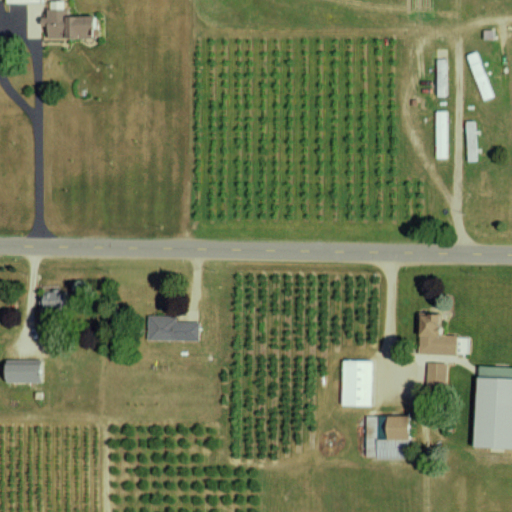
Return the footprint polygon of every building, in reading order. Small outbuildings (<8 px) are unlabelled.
[(53,38),(103,39),(103,16),(72,16),(72,1),(53,1),(53,17),(46,17),(46,27),(53,27),(53,38)] [(494,97),(483,51),(473,54),(484,100),(494,97)] [(448,59),(441,59),(442,95),(449,95),(448,59)] [(450,157),(450,110),(439,111),(440,158),(450,157)] [(479,160),(477,120),(468,120),(470,161),(479,160)] [(51,300),(49,300),(49,311),(79,311),(79,293),(51,293),(51,300)] [(462,355),(463,335),(449,335),(449,314),(427,313),(426,353),(462,355)] [(204,341),(205,322),(181,322),(181,315),(153,315),(152,339),(204,341)] [(14,359),(14,382),(50,381),(50,359),(14,359)] [(378,405),(379,360),(349,359),(348,405),(378,405)] [(451,384),(452,363),(433,362),(432,383),(451,384)] [(482,446),(511,447),(511,366),(485,365),(482,446)] [(371,458),(418,457),(418,414),(371,415),(371,458)]
